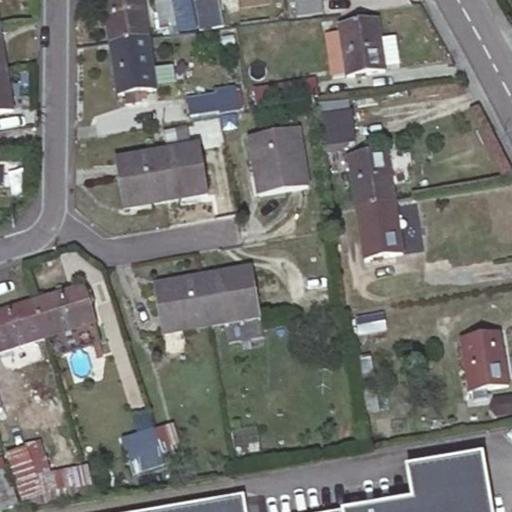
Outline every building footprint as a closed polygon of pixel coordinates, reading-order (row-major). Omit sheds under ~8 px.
[(103,0),(110,43),(135,39),(148,37),(142,0),(103,0)] [(169,0),(154,3),(160,34),(180,31),(173,0),(169,0)] [(173,0),(180,31),(198,27),(192,0),(173,0)] [(198,0),(204,28),(229,23),(224,0),(198,0)] [(297,0),(294,0),(296,16),(323,12),(321,0),(297,0)] [(343,13),(343,20),(381,16),(381,8),(347,12),(343,13)] [(386,70),(386,62),(383,32),(381,16),(343,20),(348,74),(386,70)] [(398,30),(383,32),(386,62),(401,61),(398,30)] [(110,43),(118,96),(124,95),(126,104),(138,102),(136,93),(157,89),(148,37),(135,39),(110,43)] [(0,112),(13,111),(6,70),(0,71),(0,112)] [(316,78),(250,90),(253,107),(319,95),(316,78)] [(249,105),(247,89),(219,95),(221,110),(249,105)] [(353,105),(353,98),(321,100),(322,110),(353,105)] [(354,112),(353,105),(322,110),(322,114),(354,112)] [(322,114),(324,143),(356,140),(354,112),(322,114)] [(250,139),(260,197),(310,188),(299,130),(250,139)] [(169,204),(209,197),(201,147),(158,155),(169,204)] [(347,155),(355,206),(394,199),(386,148),(347,155)] [(125,212),(169,204),(158,155),(117,162),(125,212)] [(355,206),(365,260),(404,253),(394,199),(355,206)] [(214,329),(262,320),(254,272),(206,280),(214,329)] [(165,338),(214,329),(206,280),(157,289),(165,338)] [(47,337),(97,322),(86,285),(35,300),(47,337)] [(0,310),(0,351),(47,337),(35,300),(0,310)] [(460,338),(468,391),(507,384),(498,331),(460,338)] [(139,435),(148,462),(163,457),(154,430),(139,435)] [(158,511),(490,511),(480,455),(405,469),(406,475),(411,499),(339,511),(241,511),(239,498),(158,511)] [(7,511),(15,511),(24,509),(8,462),(0,464),(0,497),(5,511),(7,511)]
